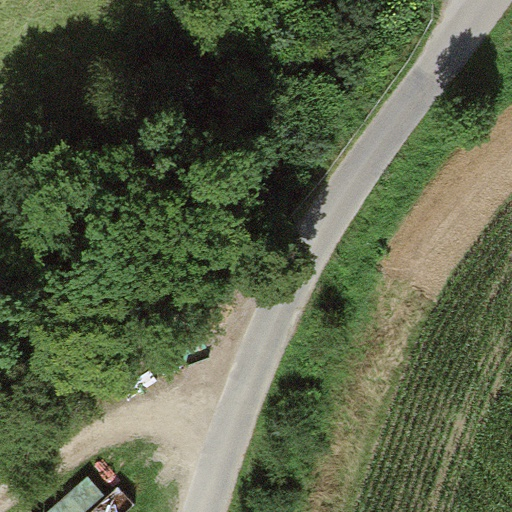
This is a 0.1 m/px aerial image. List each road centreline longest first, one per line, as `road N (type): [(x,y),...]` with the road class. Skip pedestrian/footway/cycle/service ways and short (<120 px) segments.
road 1 (residential): [(200,511),(259,335),(470,0)]
road 2 (track): [(241,391),(44,464),(0,498)]
